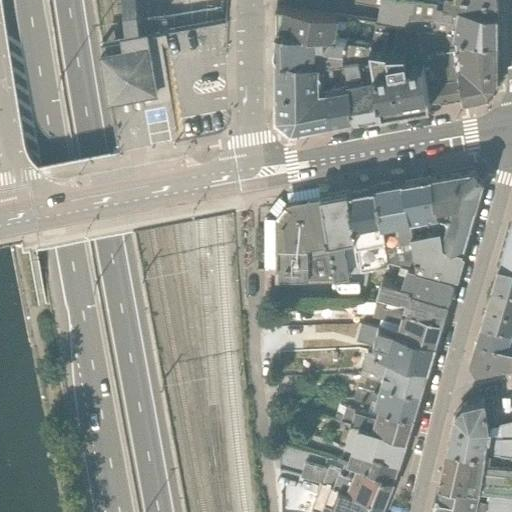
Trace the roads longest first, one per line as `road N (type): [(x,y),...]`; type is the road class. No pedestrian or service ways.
road 1 (motorway): [(159,511),(67,0)]
road 2 (motorway): [(29,0),(119,511)]
road 3 (secondary): [(250,180),(511,133)]
road 4 (residential): [(511,154),(449,394)]
road 5 (secondary): [(231,183),(21,220)]
road 6 (residential): [(271,511),(252,307)]
road 7 (residential): [(250,180),(252,0)]
road 8 (unclassified): [(21,220),(0,92)]
road 9 (residential): [(449,394),(419,511)]
